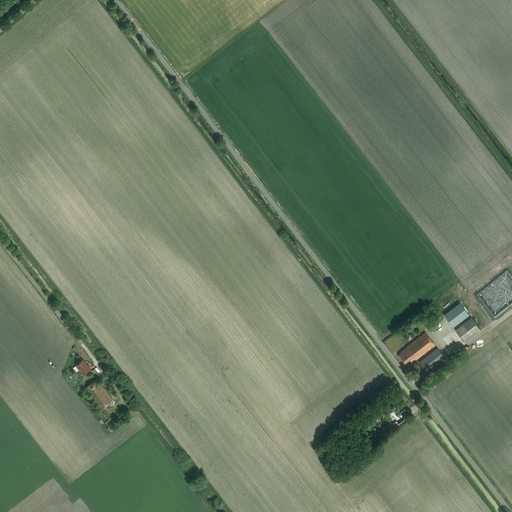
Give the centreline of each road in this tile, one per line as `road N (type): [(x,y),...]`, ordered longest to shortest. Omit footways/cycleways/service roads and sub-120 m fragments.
road 1 (unclassified): [(509,511),(115,0)]
road 2 (unclassified): [(83,345),(0,239)]
